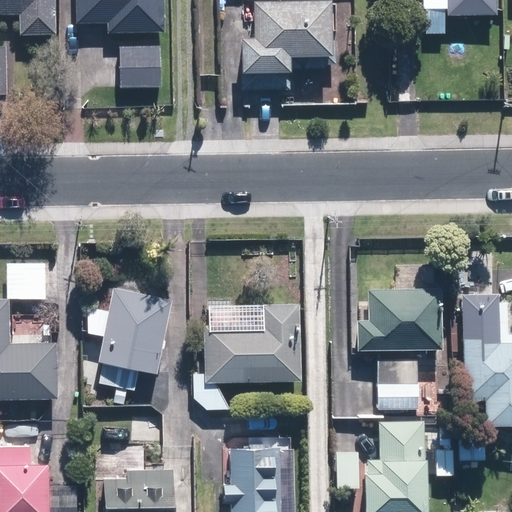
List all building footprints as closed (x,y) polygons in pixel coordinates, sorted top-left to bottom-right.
[(49,35),(48,0),(0,0),(0,18),(16,18),(16,35),(49,35)] [(72,0),(73,22),(103,21),(103,31),(157,29),(155,0),(72,0)] [(483,0),(441,0),(442,16),(484,15),(483,0)] [(273,73),(273,57),(316,56),(315,9),(243,10),(244,45),(229,45),(230,74),(273,73)] [(155,49),(114,50),(115,91),(156,90),(155,49)] [(161,364),(175,294),(121,283),(104,373),(134,379),(138,360),(161,364)] [(362,315),(362,343),(443,342),(443,284),(372,285),(373,315),(362,315)] [(499,290),(466,290),(468,394),(489,393),(490,417),(511,416),(511,333),(500,334),(499,290)] [(0,299),(0,398),(57,397),(55,343),(7,344),(6,300),(0,299)] [(210,321),(211,376),(303,373),(301,301),(268,302),(268,319),(210,321)] [(423,357),(379,355),(377,404),(421,406),(423,357)] [(367,511),(429,511),(427,457),(424,457),(423,426),(379,427),(380,463),(366,464),(367,511)] [(488,426),(458,427),(459,454),(488,453),(488,426)] [(0,443),(0,456),(2,511),(53,511),(57,511),(55,453),(33,454),(32,442),(0,443)] [(280,511),(279,450),(230,452),(231,511),(280,511)] [(129,480),(106,480),(106,511),(172,511),(172,474),(129,474),(129,480)]
